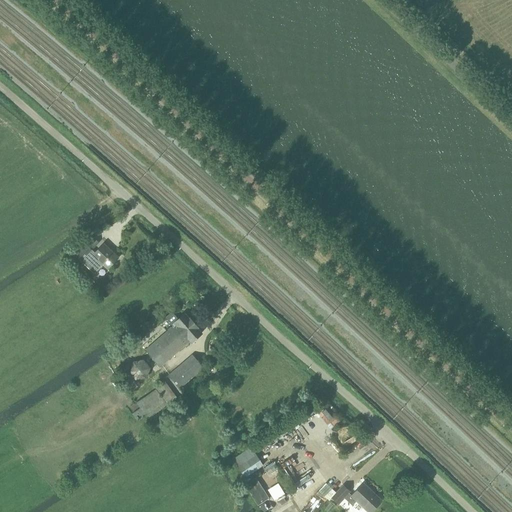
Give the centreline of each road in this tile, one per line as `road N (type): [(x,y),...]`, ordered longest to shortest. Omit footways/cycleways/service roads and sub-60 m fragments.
road 1 (unclassified): [(472,511),(0,86)]
road 2 (unclassified): [(511,428),(57,0)]
road 3 (unclassified): [(511,120),(384,0)]
